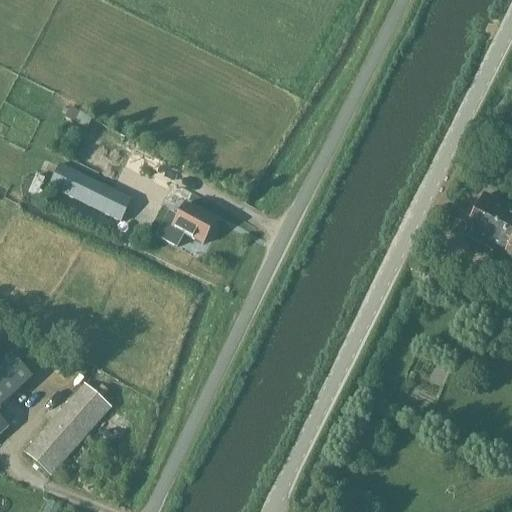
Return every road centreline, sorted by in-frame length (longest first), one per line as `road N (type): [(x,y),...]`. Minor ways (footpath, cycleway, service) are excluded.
road 1 (unclassified): [(152,511),(403,0)]
road 2 (tertiary): [(269,511),(511,19)]
